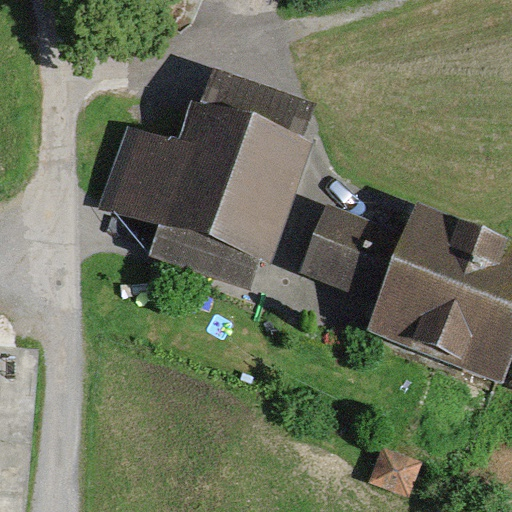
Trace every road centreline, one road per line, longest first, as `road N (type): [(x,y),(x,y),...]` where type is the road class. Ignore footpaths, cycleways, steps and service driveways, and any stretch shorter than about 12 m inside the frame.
road 1 (track): [(51,82),(53,511)]
road 2 (track): [(378,0),(51,82)]
